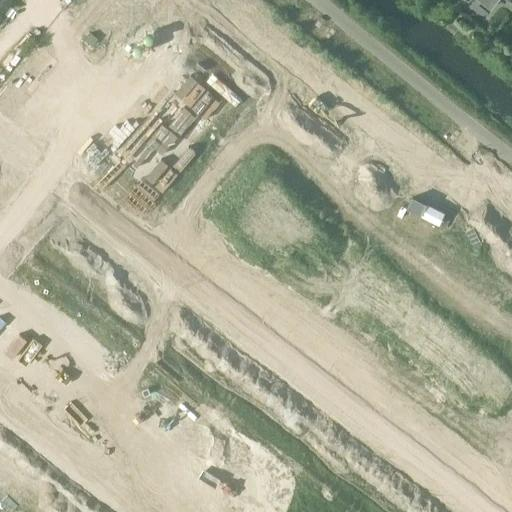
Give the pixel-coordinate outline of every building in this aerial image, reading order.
[(126,77),(118,87),(125,92),(132,82),(126,77)] [(132,82),(125,92),(131,97),(138,87),(132,82)] [(94,94),(69,127),(86,140),(85,141),(86,142),(112,108),(94,94)] [(112,108),(86,142),(102,154),(128,120),(112,108)] [(128,120),(102,154),(103,155),(104,154),(121,167),(143,139),(156,149),(171,130),(157,119),(146,134),(128,120)] [(169,159),(146,187),(164,202),(190,168),(173,155),(184,140),(171,130),(156,149),(169,159)] [(220,151),(212,160),(219,165),(226,156),(220,151)] [(226,156),(219,165),(225,170),(232,161),(226,156)] [(190,168),(164,202),(171,207),(170,209),(179,216),(206,181),(190,168)] [(206,181),(179,216),(188,223),(190,222),(190,221),(197,227),(222,194),(206,181)] [(222,194),(197,227),(215,241),(237,212),(250,222),(265,203),(251,192),(240,207),(222,194)] [(414,194),(407,207),(440,224),(447,212),(414,194)] [(263,232),(240,262),(256,274),(257,273),(258,275),(284,242),(267,228),(278,214),(265,203),(250,222),(263,232)] [(318,219),(310,228),(317,233),(324,224),(318,219)] [(284,242),(258,275),(274,287),(300,254),(284,242)] [(300,254),(274,287),(276,289),(275,290),(292,302),(315,273),(328,283),(343,264),(329,253),(318,268),(300,254)] [(6,260),(0,268),(0,303),(23,274),(6,260)] [(23,274),(0,303),(0,308),(14,319),(39,286),(23,274)] [(39,286),(14,319),(32,334),(59,300),(43,287),(42,288),(39,286)] [(80,313),(54,346),(72,360),(98,327),(80,313)] [(98,327),(72,360),(88,373),(115,339),(103,330),(103,331),(98,327)] [(115,339),(88,373),(104,385),(130,352),(125,348),(126,347),(115,339)] [(130,352),(104,385),(122,399),(148,366),(130,352)] [(14,359),(0,376),(0,378),(10,386),(24,367),(14,359)] [(24,367),(10,386),(20,394),(35,375),(24,367)] [(162,382),(136,415),(154,429),(182,394),(172,387),(171,389),(162,382)] [(182,394),(154,429),(170,442),(196,409),(190,403),(191,401),(182,394)] [(54,404),(46,414),(52,419),(60,409),(54,404)] [(60,409),(52,419),(59,423),(66,414),(60,409)] [(196,409),(170,442),(187,455),(213,422),(196,409)] [(213,422),(187,455),(204,467),(231,432),(221,425),(220,427),(213,422)] [(99,425),(84,444),(94,452),(109,433),(99,425)] [(231,432),(204,467),(222,482),(247,449),(247,448),(239,442),(240,440),(231,432)] [(109,433),(94,452),(105,460),(119,441),(109,433)] [(138,470),(131,480),(137,485),(144,475),(138,470)] [(155,483),(148,493),(154,498),(161,488),(155,483)] [(161,488),(154,498),(160,503),(168,493),(161,488)]
